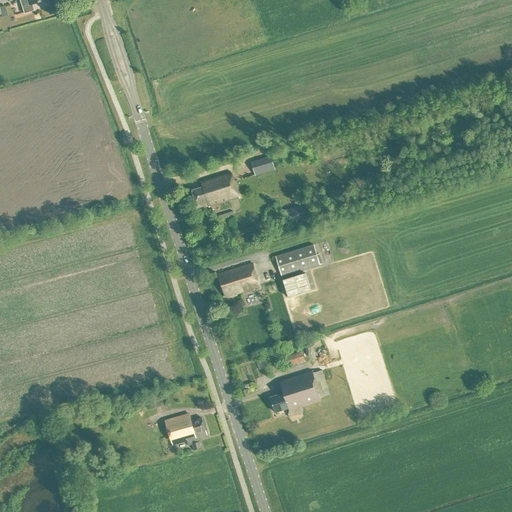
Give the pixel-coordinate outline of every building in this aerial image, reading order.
[(44,0),(19,0),(24,14),(33,11),(31,5),(45,1),(44,0)] [(276,154),(255,160),(260,174),(280,167),(276,154)] [(192,191),(198,208),(208,205),(209,208),(240,198),(231,172),(201,182),(203,188),(192,191)] [(302,209),(287,214),(289,223),(305,218),(302,209)] [(314,245),(276,257),(282,277),(320,265),(314,245)] [(253,264),(218,275),(225,298),(236,294),(236,293),(240,292),(240,293),(260,286),(253,264)] [(285,280),(290,296),(308,291),(306,285),(314,283),(310,272),(285,280)] [(301,349),(282,354),(286,368),(305,363),(301,349)] [(258,378),(256,363),(248,364),(248,367),(244,368),(245,379),(258,378)] [(312,372),(280,382),(284,394),(270,398),(275,413),(288,408),(289,411),(322,401),(321,399),(330,396),(322,371),(313,374),(312,372)] [(164,394),(147,398),(150,409),(167,404),(164,394)] [(189,415),(165,421),(173,446),(187,441),(188,446),(193,445),(194,450),(201,448),(199,442),(198,443),(197,438),(207,435),(202,418),(191,422),(189,415)]
